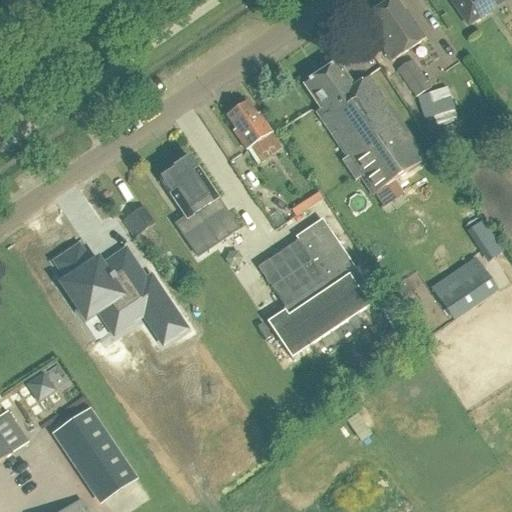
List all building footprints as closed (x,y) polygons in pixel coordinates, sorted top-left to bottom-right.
[(367,17),(368,19),(356,27),(369,45),(373,50),(377,56),(383,52),(390,63),(391,63),(407,52),(411,50),(424,40),(405,13),(403,15),(392,0),(378,10),(367,17)] [(447,0),(467,28),(506,1),(505,0),(447,0)] [(411,62),(396,72),(415,99),(431,89),(411,62)] [(374,196),(394,183),(425,162),(367,77),(352,88),(336,65),(303,88),(319,112),(315,114),(346,160),(338,165),(352,185),(360,180),(372,198),(374,196)] [(446,92),(415,101),(422,123),(452,113),(446,92)] [(245,153),(255,146),(271,136),(271,135),(258,116),(255,118),(246,105),(226,119),(235,132),(233,134),(245,153)] [(173,172),(159,182),(186,222),(176,229),(197,259),(237,232),(217,201),(188,159),(188,160),(180,159),(180,158),(173,163),(174,163),(173,165),(172,171),(173,172)] [(91,218),(101,212),(93,197),(83,202),(91,218)] [(301,206),(291,213),(295,219),(305,213),(301,206)] [(144,207),(134,215),(123,222),(135,239),(155,224),(144,207)] [(297,243),(257,271),(284,311),(281,313),(282,315),(267,325),(291,361),(368,309),(357,292),(364,287),(321,223),(295,240),(297,243)] [(495,243),(479,254),(486,265),(502,254),(495,243)] [(68,284),(62,289),(68,297),(67,297),(68,299),(69,299),(78,313),(79,315),(80,315),(85,323),(95,316),(96,317),(97,316),(97,315),(108,308),(123,330),(143,317),(163,346),(184,332),(150,282),(145,285),(125,255),(101,271),(97,265),(90,269),(78,251),(74,254),(74,253),(72,254),(73,255),(61,262),(59,263),(60,263),(56,266),(68,284)] [(228,255),(225,263),(230,270),(239,269),(242,261),(236,254),(228,255)] [(434,292),(454,322),(494,295),(473,266),(434,292)] [(43,375),(24,388),(36,406),(55,393),(43,375)] [(104,502),(135,481),(90,413),(58,434),(104,502)] [(0,463),(28,445),(7,414),(0,418),(0,463)] [(356,417),(345,424),(353,435),(364,428),(356,417)] [(85,511),(79,502),(64,511),(85,511)]
